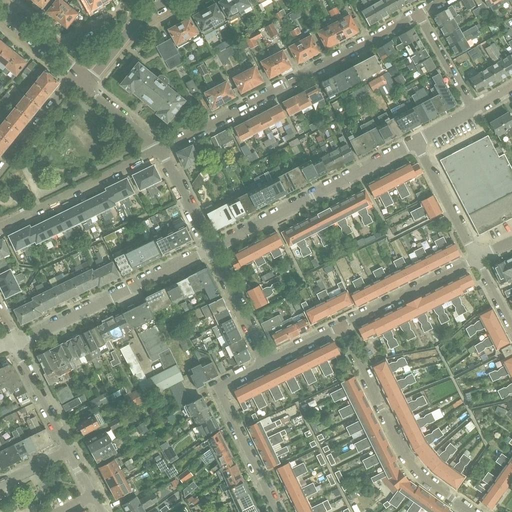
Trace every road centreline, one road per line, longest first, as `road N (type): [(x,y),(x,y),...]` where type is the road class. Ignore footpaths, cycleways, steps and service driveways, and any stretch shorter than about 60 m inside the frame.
road 1 (residential): [(159,153),(413,11)]
road 2 (residential): [(211,249),(416,143)]
road 3 (residential): [(340,327),(404,455),(471,511)]
road 4 (residential): [(15,342),(211,249)]
road 5 (residential): [(276,511),(221,395),(227,382),(264,362)]
road 6 (residential): [(0,227),(159,153)]
road 7 (residential): [(340,327),(475,260)]
road 8 (residential): [(416,143),(475,260)]
road 9 (residential): [(79,73),(0,172)]
road 10 (residential): [(264,362),(211,249)]
